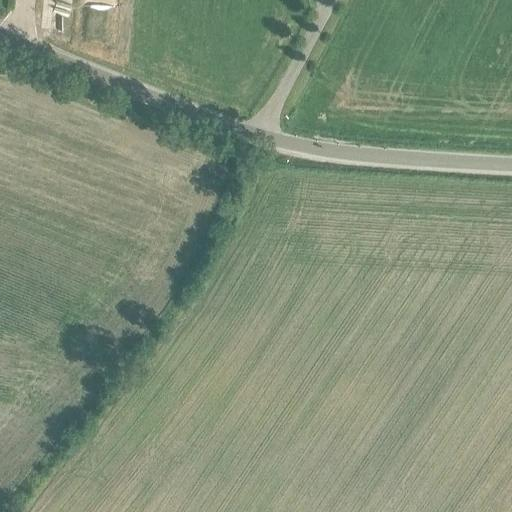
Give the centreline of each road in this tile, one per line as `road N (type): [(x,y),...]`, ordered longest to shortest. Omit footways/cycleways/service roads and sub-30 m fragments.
road 1 (unclassified): [(257,140),(0,38)]
road 2 (unclassified): [(511,168),(257,140)]
road 3 (unclassified): [(257,140),(331,0)]
